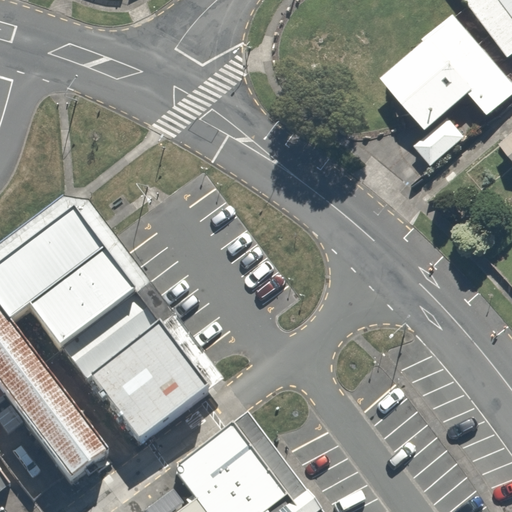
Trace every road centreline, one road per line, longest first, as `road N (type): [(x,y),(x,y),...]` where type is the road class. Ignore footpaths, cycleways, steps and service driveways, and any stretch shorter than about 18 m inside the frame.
road 1 (unclassified): [(511,389),(395,258),(284,169),(152,87)]
road 2 (unclassified): [(152,87),(0,39)]
